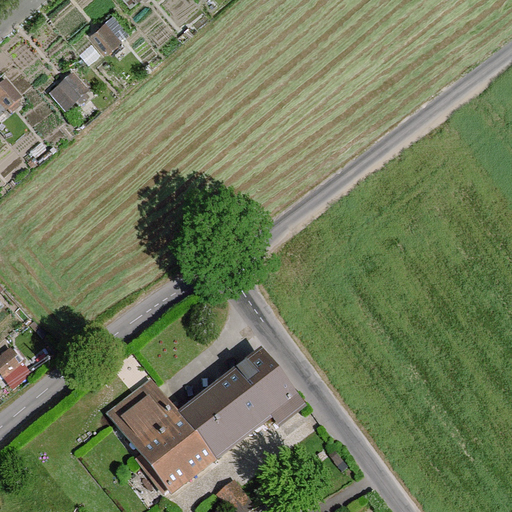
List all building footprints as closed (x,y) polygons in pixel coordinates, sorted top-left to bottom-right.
[(118,40),(104,23),(90,34),(105,52),(118,40)] [(88,91),(73,74),(60,86),(75,103),(88,91)] [(20,98),(5,81),(0,85),(0,100),(7,109),(20,98)] [(11,351),(0,359),(0,373),(5,379),(22,364),(11,351)] [(156,388),(152,383),(110,415),(173,496),(275,418),(281,426),(305,408),(263,355),(259,358),(180,419),(156,388)] [(236,483),(218,496),(230,511),(250,511),(255,509),(236,483)]
